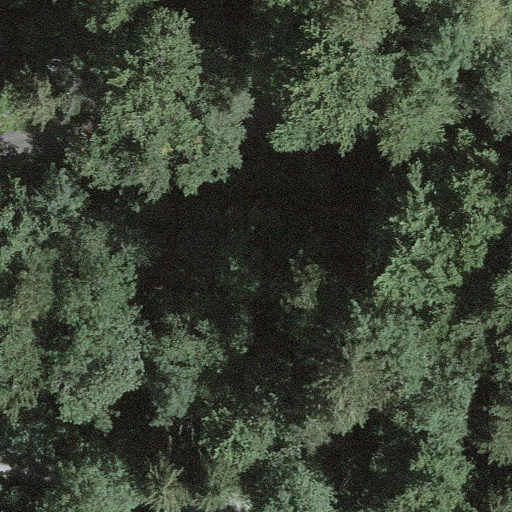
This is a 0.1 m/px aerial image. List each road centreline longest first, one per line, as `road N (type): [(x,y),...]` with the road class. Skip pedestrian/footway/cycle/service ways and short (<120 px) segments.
road 1 (track): [(511,106),(228,121),(0,149)]
road 2 (track): [(0,466),(247,511)]
